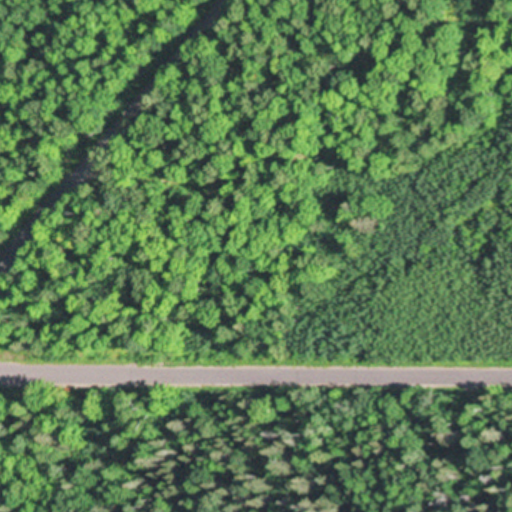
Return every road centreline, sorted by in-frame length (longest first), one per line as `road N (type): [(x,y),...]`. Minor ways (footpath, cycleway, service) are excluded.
road 1 (residential): [(511,377),(0,375)]
road 2 (residential): [(0,277),(231,0)]
